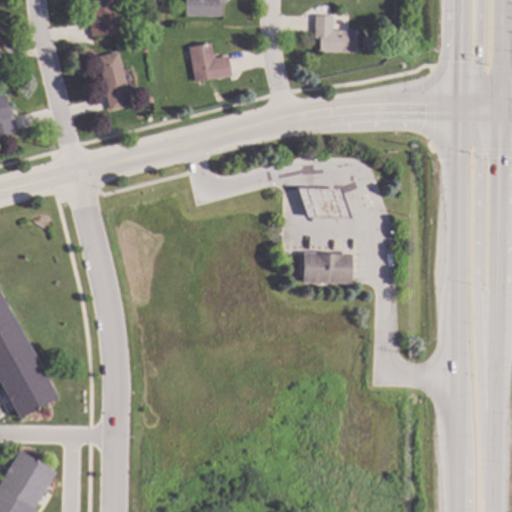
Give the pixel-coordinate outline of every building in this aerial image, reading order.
[(113,0),(118,33),(92,36),(87,2),(100,0),(113,0)] [(228,0),(228,2),(222,2),(222,16),(186,15),(186,0),(228,0)] [(333,16),(333,30),(357,31),(357,53),(320,52),(321,38),(315,38),(316,15),(333,16)] [(141,28),(133,29),(132,21),(140,20),(141,28)] [(214,56),(215,55),(216,58),(229,56),(232,76),(195,82),(189,47),(212,43),(214,56)] [(129,92),(125,93),(129,106),(111,111),(106,94),(108,93),(98,57),(118,52),(129,92)] [(9,107),(12,106),(19,131),(0,136),(0,94),(5,93),(9,107)] [(295,191),(305,220),(349,221),(339,190),(295,191)] [(300,254),(299,284),(348,285),(348,256),(300,254)] [(0,291),(58,397),(20,418),(0,381),(0,291)] [(56,472),(34,508),(35,509),(33,511),(0,511),(0,482),(20,450),(56,472)]
